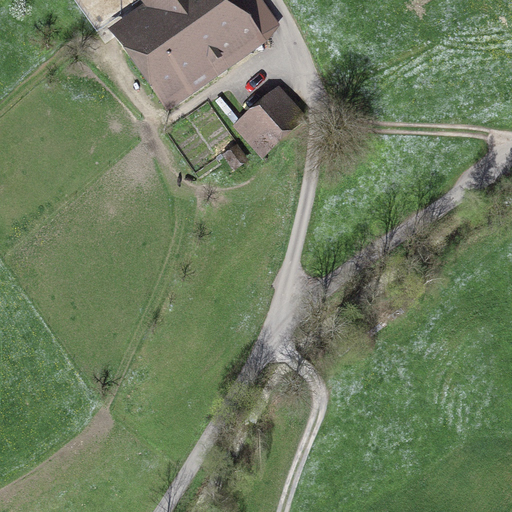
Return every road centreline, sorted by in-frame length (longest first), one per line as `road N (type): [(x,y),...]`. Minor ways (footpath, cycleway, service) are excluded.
road 1 (track): [(282,319),(316,127),(303,65),(270,0)]
road 2 (track): [(282,319),(511,156)]
road 3 (track): [(165,511),(282,319)]
road 4 (unknown): [(511,141),(399,132),(350,119),(310,87)]
road 5 (track): [(283,511),(318,390),(270,340)]
